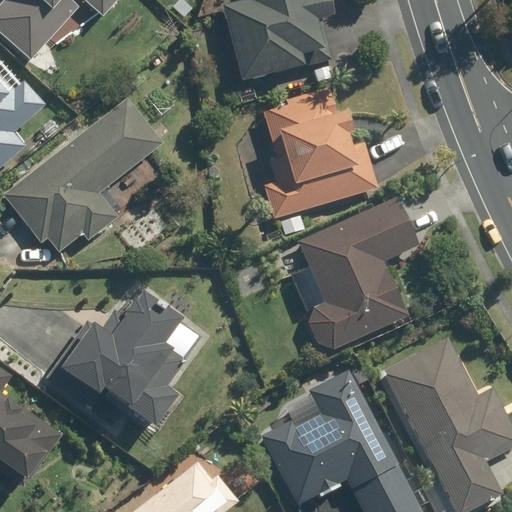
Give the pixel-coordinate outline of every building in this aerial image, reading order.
[(7,0),(0,8),(0,36),(30,63),(65,24),(53,14),(65,0),(79,0),(102,20),(120,0),(18,0),(18,1),(16,0),(7,0)] [(247,0),(248,3),(224,7),(239,83),(304,70),(302,57),(325,52),(319,21),(331,19),(327,0),(247,0)] [(0,172),(27,149),(14,135),(44,109),(19,80),(4,93),(0,88),(0,172)] [(329,89),(262,110),(284,179),(265,185),(278,224),(378,192),(363,145),(352,149),(349,140),(352,139),(345,115),(337,117),(329,89)] [(118,207),(106,191),(162,148),(125,100),(3,195),(41,245),(47,241),(57,254),(83,234),(89,243),(119,220),(113,211),(118,207)] [(328,353),(329,353),(408,319),(384,262),(417,247),(397,199),(297,242),(324,304),(311,310),(310,311),(309,312),(308,314),(307,315),(307,317),(306,318),(306,320),(305,321),(305,323),(305,325),(305,326),(305,328),(305,330),(305,331),(306,333),(306,334),(307,336),(307,338),(308,339),(309,340),(310,342),(311,343),(312,344),(313,346),(314,347),(316,348),(317,349),(318,349),(320,350),(321,351),(323,352),(325,352),(326,352),(328,353)] [(108,340),(86,324),(45,380),(89,413),(102,395),(154,434),(179,399),(171,393),(189,367),(165,349),(182,326),(140,296),(108,340)] [(441,333),(376,368),(454,511),(465,511),(500,493),(484,463),(511,448),(511,431),(489,388),(475,395),(441,333)] [(0,392),(10,376),(0,369),(0,474),(24,490),(60,434),(0,395),(0,392)] [(252,417),(262,437),(297,505),(343,482),(348,490),(394,466),(345,370),(306,390),(252,417)] [(212,511),(234,496),(225,485),(217,474),(208,480),(196,464),(131,511),(212,511)] [(352,507),(354,511),(352,511),(342,511),(335,511),(334,511),(331,511),(423,511),(402,467),(353,491),(359,504),(352,507)]
